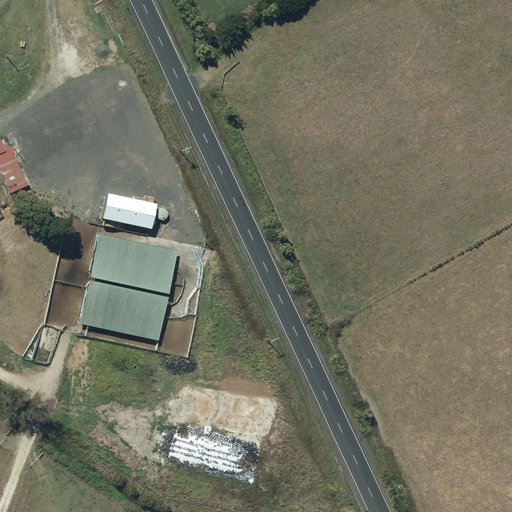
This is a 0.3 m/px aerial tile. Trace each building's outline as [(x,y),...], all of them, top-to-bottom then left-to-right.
[(114,107),(103,77),(76,87),(88,117),(114,107)] [(52,110),(33,119),(37,127),(43,124),(49,137),(62,131),(52,110)] [(0,142),(0,173),(8,192),(27,184),(24,178),(45,169),(35,146),(24,151),(22,146),(12,150),(10,146),(7,148),(6,145),(2,147),(0,142)] [(97,235),(88,276),(165,293),(174,252),(97,235)] [(87,281),(78,323),(155,340),(164,298),(87,281)]
